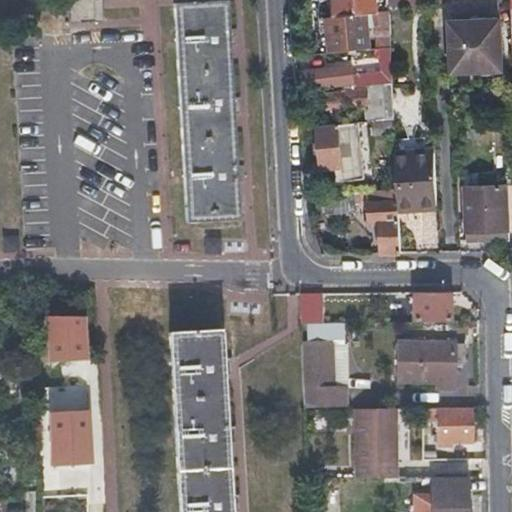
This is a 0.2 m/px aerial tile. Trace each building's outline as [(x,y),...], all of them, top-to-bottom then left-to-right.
[(343,0),(343,1),(338,1),(334,2),(335,17),(327,18),(330,54),(368,50),(364,14),(374,13),(372,0),(343,0)] [(235,220),(223,1),(173,4),(185,222),(235,220)] [(448,23),(449,48),(450,73),(500,71),(498,21),(448,23)] [(390,48),(380,48),(382,86),(391,84),(390,48)] [(299,74),(300,81),(301,89),(353,83),(352,68),(299,74)] [(382,95),(384,120),(393,119),(392,87),(306,96),(308,112),(366,106),(365,97),(382,95)] [(393,119),(384,120),(371,121),(372,137),(394,134),(393,119)] [(340,169),(335,169),(336,182),(364,180),(358,122),(336,124),(340,169)] [(321,171),(335,169),(340,169),(336,124),(317,126),(321,171)] [(436,206),(433,154),(395,156),(396,186),(400,186),(401,208),(436,206)] [(466,242),(487,241),(508,240),(505,187),(463,190),(466,242)] [(369,192),(370,198),(370,204),(367,204),(368,221),(379,220),(381,254),(400,254),(397,190),(369,192)] [(324,198),(325,206),(326,214),(354,211),(352,194),(324,198)] [(302,321),(309,321),(316,321),(315,298),(301,298),(302,321)] [(421,323),(432,323),(448,323),(448,298),(412,299),(411,323),(421,323)] [(55,360),(95,361),(96,315),(55,314),(55,360)] [(177,511),(227,511),(217,331),(169,333),(177,511)] [(343,407),(343,397),(343,388),(329,388),(328,342),(299,343),(301,407),(343,407)] [(398,383),(415,383),(433,383),(433,390),(452,390),(453,365),(463,365),(463,345),(422,344),(421,344),(397,344),(398,383)] [(423,416),(429,416),(435,415),(436,444),(472,443),(471,410),(436,411),(436,408),(401,408),(402,425),(423,425),(423,416)] [(357,480),(377,479),(397,479),(395,409),(355,409),(357,480)] [(95,410),(57,411),(59,464),(98,463),(95,410)] [(464,511),(464,481),(430,481),(430,511),(464,511)]
